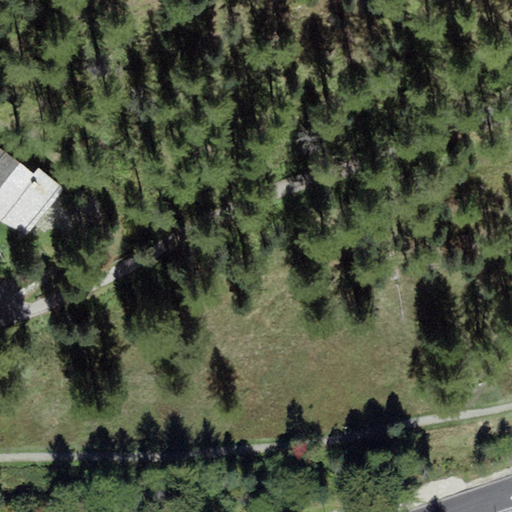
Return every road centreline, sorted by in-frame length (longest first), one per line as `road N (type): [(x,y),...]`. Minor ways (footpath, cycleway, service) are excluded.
road 1 (track): [(511,100),(262,195),(166,246)]
road 2 (residential): [(166,246),(100,278),(0,309)]
